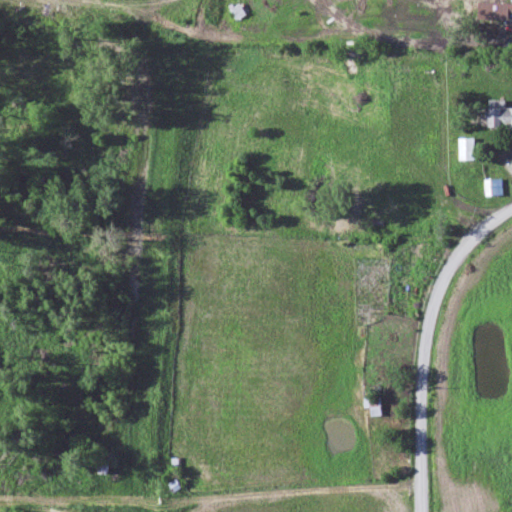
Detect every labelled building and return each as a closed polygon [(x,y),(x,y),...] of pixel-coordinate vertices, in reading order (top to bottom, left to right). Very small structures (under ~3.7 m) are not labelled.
[(229,11),(235,22),(245,16),(239,5),(229,11)] [(505,103),(487,103),(487,130),(511,129),(511,110),(505,111),(505,103)] [(474,140),(458,140),(458,163),(474,163),(474,140)] [(484,181),(484,198),(501,198),(501,181),(484,181)] [(362,409),(369,409),(369,417),(380,417),(380,399),(362,399),(362,409)] [(194,455),(183,453),(182,460),(193,462),(194,455)] [(98,476),(107,476),(108,465),(98,465),(98,476)]
